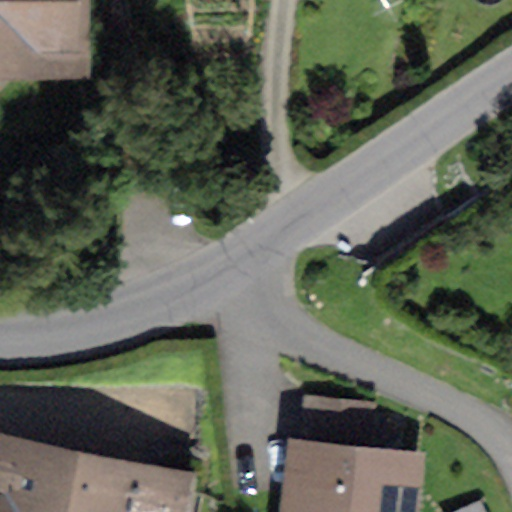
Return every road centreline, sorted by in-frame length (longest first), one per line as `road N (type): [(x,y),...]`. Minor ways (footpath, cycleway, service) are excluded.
road 1 (residential): [(511,85),(213,286)]
road 2 (residential): [(213,286),(319,356),(502,449),(511,464)]
road 3 (residential): [(213,286),(138,317),(40,338),(0,334)]
